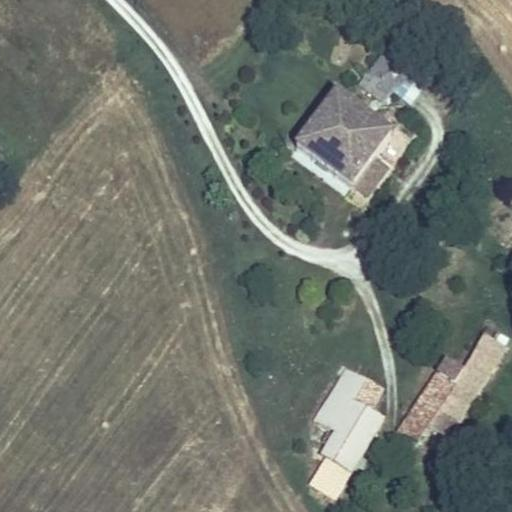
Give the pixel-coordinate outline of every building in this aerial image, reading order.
[(397,34),(382,53),(401,70),(416,52),(397,34)] [(382,53),(380,52),(352,86),(376,105),(385,94),(403,71),(401,70),(382,53)] [(419,67),(411,77),(422,87),(430,77),(419,67)] [(411,77),(403,71),(385,94),(403,109),(422,87),(411,77)] [(365,163),(385,137),(384,137),(330,93),(289,144),(343,192),(345,189),(359,199),(378,172),(365,163)] [(459,376),(427,427),(447,440),(501,354),(481,341),(459,376)] [(443,366),(400,435),(416,444),(427,427),(459,376),(443,366)] [(343,377),(331,396),(363,417),(375,397),(343,377)] [(363,417),(331,396),(313,425),(334,438),(360,455),(378,426),(363,417)] [(360,455),(334,438),(319,461),(323,464),(346,477),(360,455)] [(346,477),(323,464),(307,490),(329,504),(346,477)]
